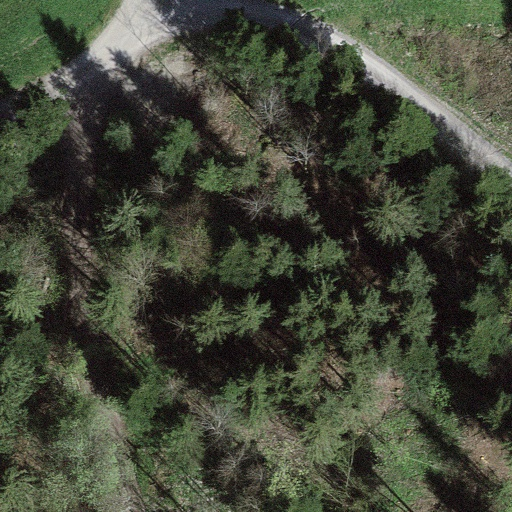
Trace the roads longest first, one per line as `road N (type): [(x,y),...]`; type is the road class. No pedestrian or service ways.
road 1 (track): [(138,0),(104,59),(81,138),(74,209),(69,354),(106,511)]
road 2 (track): [(104,59),(214,30),(415,53),(511,155)]
road 3 (track): [(104,59),(0,119)]
